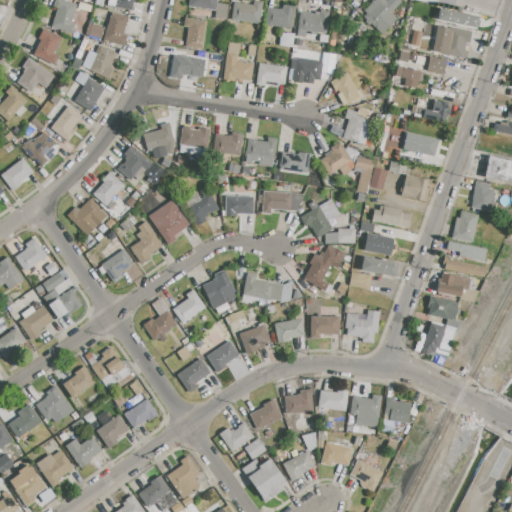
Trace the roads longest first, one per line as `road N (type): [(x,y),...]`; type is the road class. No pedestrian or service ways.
road 1 (residential): [(64,511),(280,369),(408,371),(485,409)]
road 2 (residential): [(381,369),(511,6)]
road 3 (residential): [(37,206),(247,511)]
road 4 (residential): [(0,395),(214,244),(282,248)]
road 5 (residential): [(0,231),(101,144),(139,89),(156,0)]
road 6 (residential): [(139,89),(310,122)]
